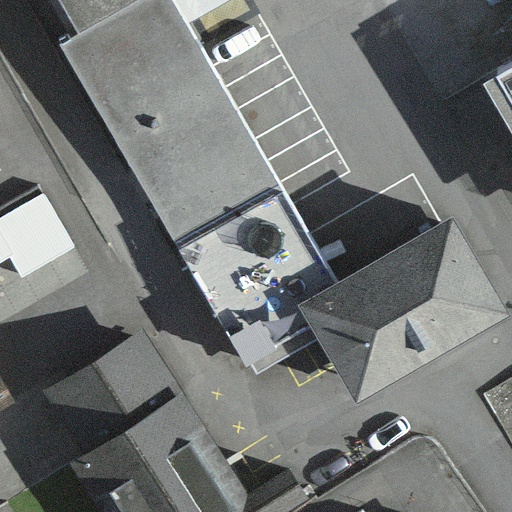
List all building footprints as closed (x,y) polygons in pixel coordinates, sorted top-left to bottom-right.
[(62,0),(80,30),(61,41),(254,374),(322,335),(301,299),(335,280),(173,0),(62,0)] [(511,65),(499,73),(511,95),(511,65)] [(510,311),(452,212),(335,280),(301,299),(322,335),(359,398),(510,311)] [(56,389),(94,450),(178,398),(140,337),(56,389)] [(0,401),(24,387),(0,345),(0,401)] [(178,398),(94,450),(82,457),(116,511),(298,511),(315,502),(289,460),(245,487),(186,392),(178,398)]
